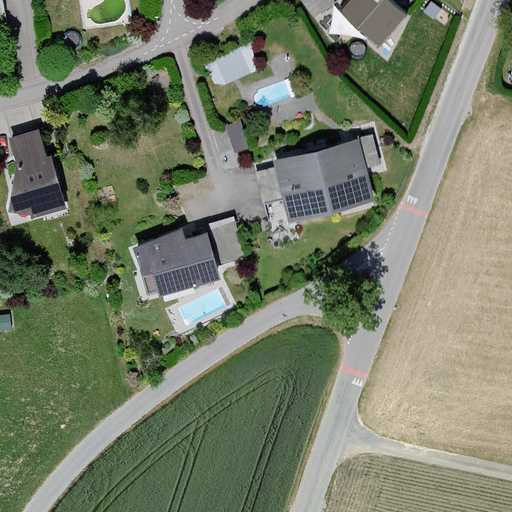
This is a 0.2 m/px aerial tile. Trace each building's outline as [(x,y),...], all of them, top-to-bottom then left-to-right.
[(326,4),(323,0),(294,0),(305,17),(326,4)] [(395,18),(375,0),(338,0),(331,8),(369,44),(395,18)] [(219,79),(258,67),(251,44),(212,56),(219,79)] [(0,136),(0,145),(8,171),(0,179),(0,205),(21,212),(22,218),(52,210),(28,128),(0,136)] [(370,167),(362,136),(265,158),(267,167),(248,172),(256,203),(275,199),(280,219),(364,200),(356,170),(370,167)] [(228,221),(204,231),(214,266),(239,259),(228,221)] [(209,272),(194,230),(177,236),(173,224),(122,242),(142,296),(209,272)]
